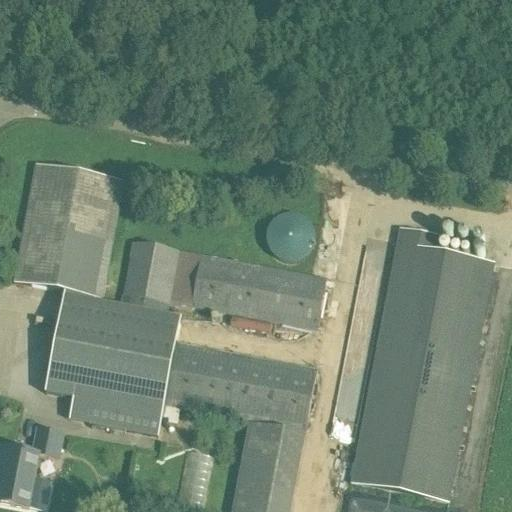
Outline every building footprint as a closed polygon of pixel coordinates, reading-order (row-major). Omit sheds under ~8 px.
[(102,302),(121,183),(34,169),(14,288),(102,302)] [(345,196),(335,279),(361,282),(367,239),(373,240),(375,227),(367,226),(370,199),(345,196)] [(275,233),(289,263),(317,250),(303,220),(275,233)] [(440,240),(401,232),(399,238),(352,486),(448,505),(494,266),(437,255),(440,240)] [(482,236),(473,239),(479,257),(488,254),(482,236)] [(316,334),(326,283),(133,247),(121,309),(64,298),(46,397),(74,402),(70,423),(158,440),(164,408),(306,435),(318,373),(177,346),(181,321),(167,318),(169,308),(191,312),(192,310),(276,326),(275,332),(308,338),(309,333),(316,334)] [(43,321),(34,325),(42,341),(51,337),(43,321)] [(28,459),(0,454),(0,511),(40,511),(44,497),(29,494),(35,465),(57,469),(62,441),(33,436),(28,459)]
